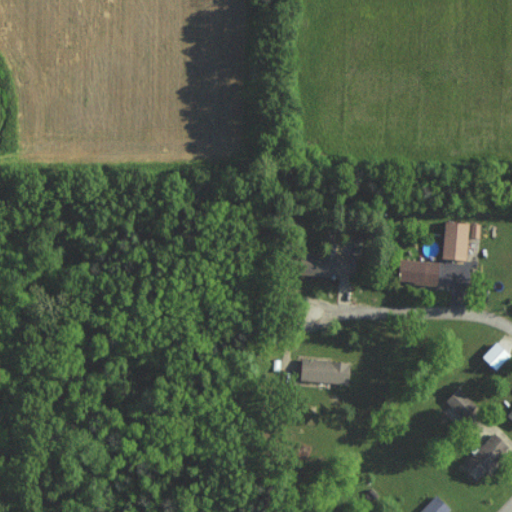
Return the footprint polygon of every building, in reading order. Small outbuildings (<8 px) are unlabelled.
[(464,260),(466,222),(442,221),(440,258),(464,260)] [(298,251),(297,274),(353,275),(354,254),(333,254),(333,248),(322,248),(322,252),(298,251)] [(393,279),(435,285),(438,262),(396,257),(393,279)] [(480,356),(494,369),(508,354),(494,341),(480,356)] [(348,360),(298,358),(298,380),(347,383),(348,360)] [(468,399),(455,387),(444,400),(457,412),(468,399)] [(506,446),(492,432),(460,466),(474,480),(506,446)] [(417,511),(416,511),(446,511),(450,509),(435,494),(417,511)]
